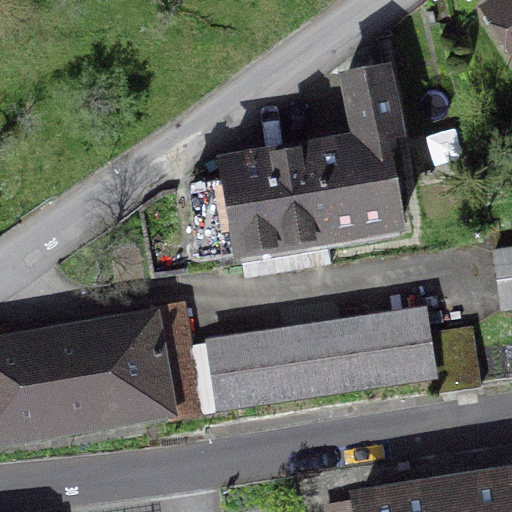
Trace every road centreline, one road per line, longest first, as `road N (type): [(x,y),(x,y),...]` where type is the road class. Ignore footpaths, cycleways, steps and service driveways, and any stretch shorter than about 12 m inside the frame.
road 1 (residential): [(0,485),(184,469),(511,419)]
road 2 (residential): [(0,270),(383,0)]
